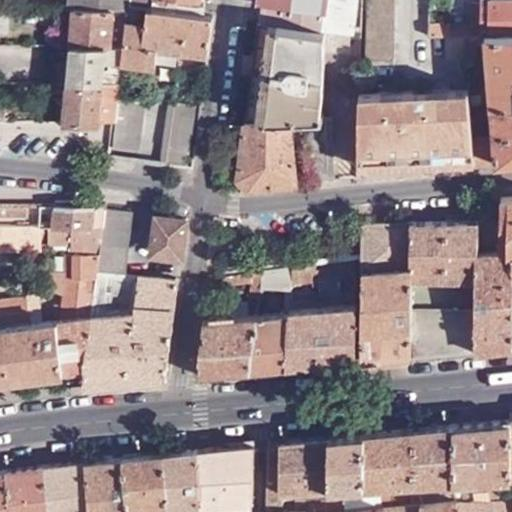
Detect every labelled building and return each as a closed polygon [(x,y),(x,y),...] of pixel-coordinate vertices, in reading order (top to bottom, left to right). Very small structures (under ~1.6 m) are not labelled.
[(70,0),(70,4),(76,4),(98,6),(126,8),(127,5),(127,0),(70,0)] [(129,0),(129,5),(198,14),(200,0),(129,0)] [(355,31),(359,0),(261,0),(259,22),(261,23),(264,3),(323,9),(321,28),(355,31)] [(394,63),(395,0),(367,0),(367,63),(394,63)] [(446,36),(465,36),(480,34),(482,0),(475,0),(475,1),(471,1),(471,25),(431,25),(430,37),(446,36)] [(511,0),(482,0),(480,34),(511,33),(511,0)] [(261,23),(321,30),(321,28),(323,9),(264,3),(261,23)] [(73,42),(123,41),(126,8),(98,6),(76,4),(73,42)] [(185,50),(209,54),(215,15),(209,15),(198,14),(129,5),(127,5),(126,8),(123,41),(121,54),(121,63),(156,66),(157,48),(177,49),(176,59),(184,59),(185,50)] [(308,114),(328,114),(330,90),(327,31),(321,30),(261,23),(259,22),(246,120),(292,118),(308,118),(308,114)] [(491,104),(511,101),(511,33),(480,34),(465,36),(466,44),(487,43),(491,91),(491,104)] [(467,57),(466,44),(465,36),(446,36),(446,57),(467,57)] [(119,78),(121,66),(105,67),(106,53),(121,54),(123,41),(73,42),(69,79),(119,78)] [(0,81),(19,81),(19,64),(0,63),(0,81)] [(116,114),(117,97),(119,78),(69,79),(65,117),(115,116),(116,114)] [(362,94),(361,168),(476,161),(474,136),(472,105),(470,88),(362,94)] [(145,100),(118,96),(116,114),(143,117),(145,100)] [(194,118),(196,103),(170,100),(168,115),(194,118)] [(476,161),(476,164),(495,162),(511,160),(511,101),(491,104),(493,135),(474,136),(476,161)] [(143,117),(116,114),(115,116),(114,129),(142,132),(143,117)] [(309,180),(337,177),(337,114),(328,114),(308,114),(308,118),(309,180)] [(194,118),(168,115),(166,130),(192,134),(194,118)] [(248,189),(297,182),(292,118),(246,120),(239,177),(248,189)] [(112,146),(140,149),(142,132),(114,129),(112,146)] [(192,134),(166,130),(163,145),(190,149),(192,134)] [(190,149),(163,145),(162,160),(188,164),(190,149)] [(499,250),(508,249),(509,197),(501,198),(500,221),(499,250)] [(104,224),(106,212),(106,208),(106,207),(106,202),(57,203),(54,224),(104,224)] [(0,214),(29,214),(29,203),(0,203),(0,214)] [(132,210),(106,207),(106,208),(106,212),(104,224),(104,226),(131,230),(132,210)] [(159,214),(158,220),(187,223),(188,218),(159,214)] [(157,222),(154,245),(159,246),(158,252),(183,255),(187,223),(158,220),(157,222)] [(479,221),(414,223),(414,278),(478,278),(479,251),(479,221)] [(499,250),(500,221),(479,221),(479,251),(499,250)] [(363,224),(360,359),(412,353),(414,278),(414,223),(363,224)] [(104,226),(104,224),(54,224),(0,225),(0,250),(102,248),(102,244),(104,229),(104,226)] [(104,226),(104,229),(102,244),(129,248),(131,230),(104,226)] [(102,248),(101,253),(99,270),(126,273),(129,248),(102,244),(102,248)] [(478,278),(474,347),(511,343),(511,249),(508,249),(499,250),(479,251),(478,278)] [(0,377),(85,368),(93,323),(94,316),(99,270),(101,253),(83,252),(80,277),(66,277),(62,319),(31,322),(28,296),(0,298),(0,377)] [(66,277),(80,277),(83,252),(68,252),(66,277)] [(332,261),(293,266),(293,283),(313,282),(313,274),(359,270),(360,259),(332,261)] [(263,269),(262,288),(293,291),(293,283),(293,266),(263,269)] [(218,317),(205,318),(198,373),(251,368),(260,312),(262,288),(263,269),(208,275),(207,285),(210,285),(210,288),(250,284),(249,309),(252,309),(252,313),(229,315),(229,310),(218,311),(218,317)] [(94,316),(136,311),(141,274),(126,273),(99,270),(94,316)] [(94,316),(93,323),(85,368),(84,385),(167,377),(179,279),(175,278),(150,275),(141,274),(136,311),(94,316)] [(414,278),(412,353),(474,347),(478,278),(414,278)] [(292,310),(289,365),(356,359),(358,303),(291,307),(292,310)] [(260,312),(251,368),(289,365),(292,310),(260,312)] [(511,418),(454,424),(453,478),(511,474),(511,418)] [(454,424),(414,428),(414,480),(453,478),(454,424)] [(414,428),(364,433),(366,483),(414,480),(414,428)] [(364,433),(328,437),(330,486),(366,483),(364,433)] [(330,486),(328,437),(268,443),(267,501),(284,501),(283,488),(330,486)] [(197,502),(253,502),(254,443),(198,448),(197,502)] [(197,502),(198,448),(162,452),(167,509),(197,507),(197,502)] [(128,511),(167,509),(162,452),(123,456),(127,511),(128,511)] [(127,511),(123,456),(86,460),(90,511),(127,511)] [(90,511),(86,460),(45,465),(48,511),(90,511)] [(48,511),(45,465),(8,469),(11,511),(48,511)] [(11,511),(8,469),(0,470),(0,511),(11,511)] [(511,511),(511,489),(511,488),(489,489),(494,511),(511,511)] [(494,511),(489,489),(453,491),(455,499),(458,511),(494,511)] [(458,511),(455,499),(453,491),(418,493),(421,503),(423,511),(458,511)] [(423,511),(421,503),(418,493),(414,494),(381,495),(384,507),(385,511),(423,511)] [(349,511),(385,511),(384,507),(381,495),(366,496),(347,497),(349,508),(349,511)] [(345,511),(343,497),(331,498),(307,500),(307,510),(308,510),(308,511),(345,511)] [(308,511),(308,510),(307,510),(307,500),(284,501),(267,501),(266,511),(308,511)]
